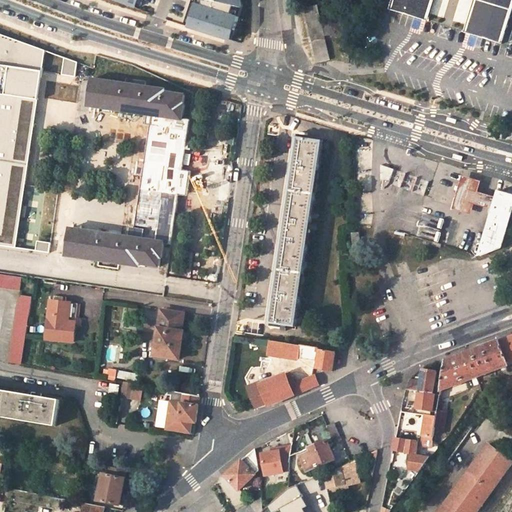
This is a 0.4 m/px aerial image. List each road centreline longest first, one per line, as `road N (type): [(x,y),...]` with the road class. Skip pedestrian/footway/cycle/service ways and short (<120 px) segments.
road 1 (residential): [(257,88),(212,401),(216,459)]
road 2 (secondary): [(0,4),(257,88)]
road 3 (secondary): [(257,88),(511,164)]
road 4 (secondary): [(511,146),(262,71)]
road 5 (residential): [(0,372),(87,388),(108,440),(183,447),(216,459)]
road 6 (secondary): [(262,71),(44,0)]
road 7 (unknown): [(231,272),(194,260),(216,111)]
road 8 (unclassified): [(216,459),(250,430),(367,375)]
road 9 (unknown): [(417,355),(392,293),(383,196)]
road 10 (unclassified): [(367,375),(511,317)]
road 11 (unknown): [(383,196),(469,218),(489,157)]
road 12 (unclassified): [(367,375),(389,427),(374,511)]
